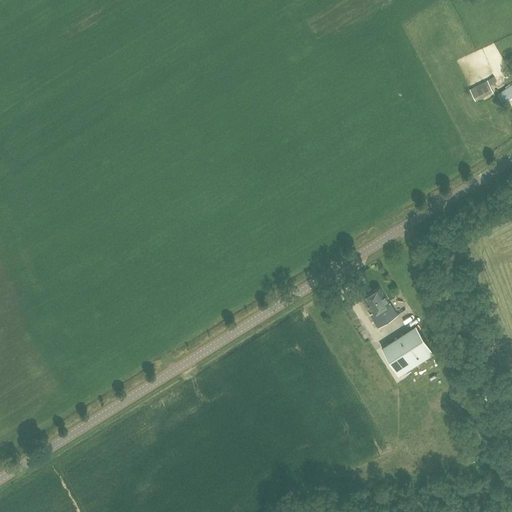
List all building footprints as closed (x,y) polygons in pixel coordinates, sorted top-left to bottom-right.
[(487,80),(470,89),(476,100),(493,91),(487,80)] [(511,84),(498,94),(505,105),(511,100),(511,84)] [(365,298),(364,300),(366,304),(368,303),(374,312),(371,314),(379,326),(397,314),(380,287),(372,292),(373,292),(371,294),(371,293),(364,297),(365,298)] [(422,301),(410,307),(413,314),(426,308),(422,301)] [(416,324),(382,347),(399,374),(434,352),(416,324)] [(429,391),(431,390),(435,399),(452,391),(442,369),(423,378),(429,391)] [(354,391),(374,383),(370,376),(351,384),(354,391)]
